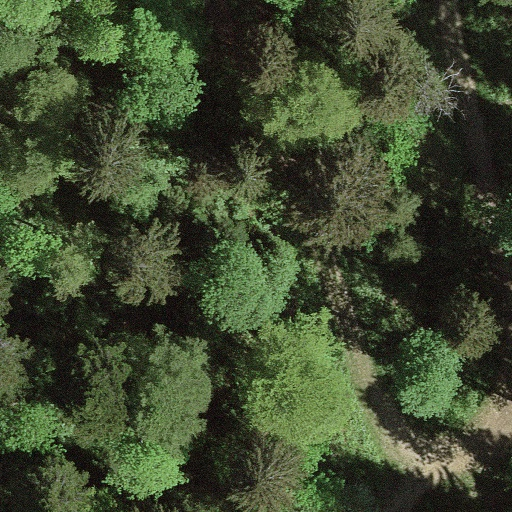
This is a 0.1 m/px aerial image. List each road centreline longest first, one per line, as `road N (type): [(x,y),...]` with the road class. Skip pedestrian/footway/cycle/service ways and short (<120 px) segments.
road 1 (track): [(449,0),(470,195),(511,304)]
road 2 (track): [(511,414),(413,482),(386,511)]
